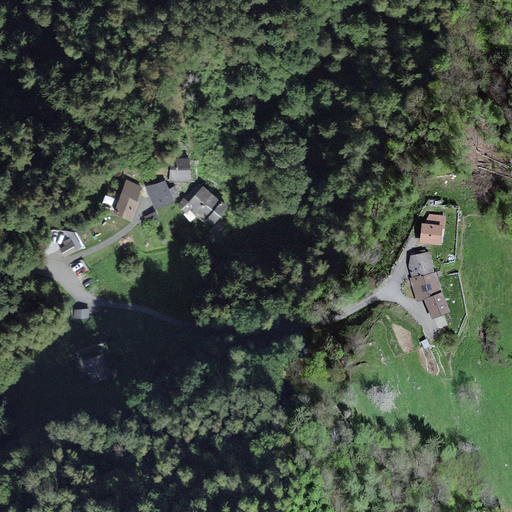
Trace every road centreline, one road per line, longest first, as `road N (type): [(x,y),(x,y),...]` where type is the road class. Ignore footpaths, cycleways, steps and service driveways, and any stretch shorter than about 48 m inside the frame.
road 1 (track): [(423,322),(387,293),(326,325),(232,338),(77,296),(49,266)]
road 2 (residential): [(142,207),(130,225),(70,259),(0,266)]
